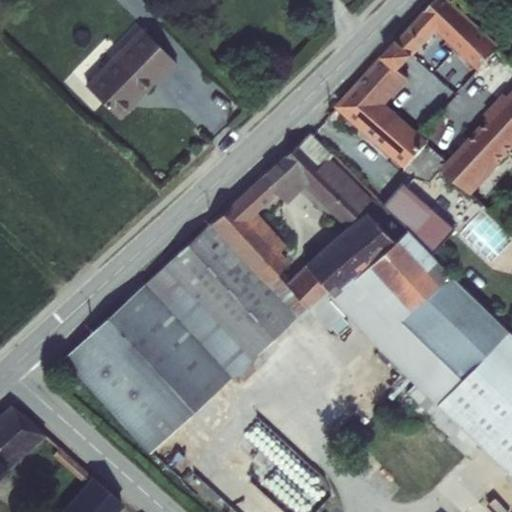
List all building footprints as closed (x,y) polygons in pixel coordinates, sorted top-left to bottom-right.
[(457,0),(435,0),(401,37),(416,51),(441,23),(482,61),(501,40),(457,0)] [(180,57),(142,19),(105,57),(137,88),(157,68),(163,74),(180,57)] [(401,37),(388,51),(403,65),(416,51),(401,37)] [(403,65),(388,51),(341,104),(410,162),(429,139),(387,101),(410,72),(403,65)] [(105,57),(90,73),(120,105),(137,88),(105,57)] [(471,191),(511,148),(511,89),(506,96),(501,92),(478,116),(486,123),(447,167),(471,191)] [(349,221),(371,198),(326,154),(334,147),(317,129),(304,143),(298,137),(270,162),(288,181),(297,173),(349,221)] [(511,323),(435,247),(406,218),(399,226),(374,201),(298,270),(250,218),(279,190),(260,171),(167,258),(173,264),(71,357),(160,450),(333,290),(511,467),(511,323)] [(435,247),(456,225),(406,176),(384,197),(406,218),(435,247)] [(0,484),(52,435),(18,404),(0,419),(0,484)] [(64,446),(56,457),(91,494),(74,511),(126,511),(131,507),(64,446)]
